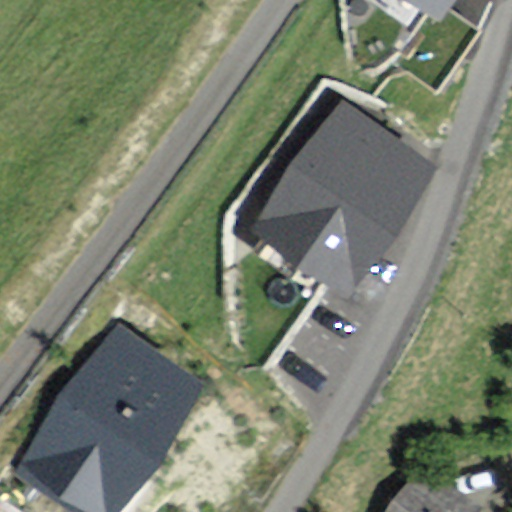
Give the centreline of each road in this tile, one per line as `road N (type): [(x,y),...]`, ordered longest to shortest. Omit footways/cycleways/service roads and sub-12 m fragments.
road 1 (track): [(284,511),(427,242),(511,0)]
road 2 (residential): [(0,382),(280,0)]
